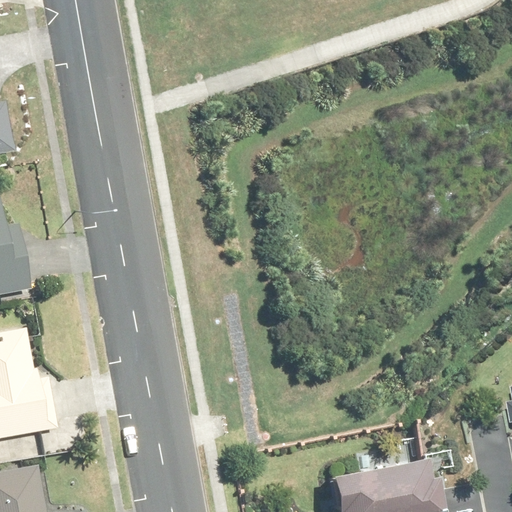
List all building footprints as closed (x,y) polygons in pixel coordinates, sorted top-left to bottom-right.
[(0,156),(13,155),(5,104),(0,104),(0,156)] [(1,197),(0,197),(0,295),(32,290),(20,224),(6,226),(1,197)] [(0,438),(59,428),(51,381),(34,369),(27,331),(0,335),(0,438)] [(429,459),(333,478),(339,511),(446,511),(440,480),(434,482),(429,459)] [(0,511),(46,511),(39,467),(0,473),(0,511)]
